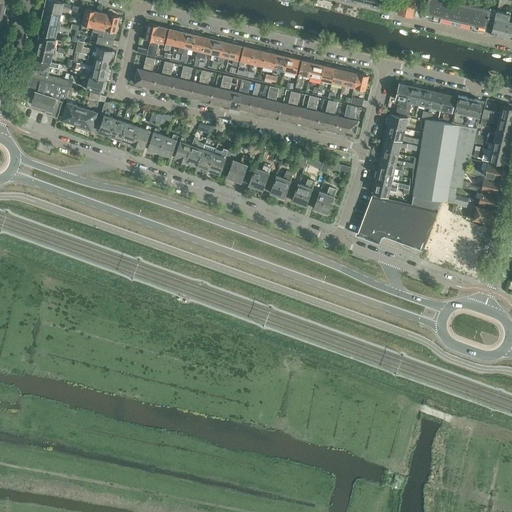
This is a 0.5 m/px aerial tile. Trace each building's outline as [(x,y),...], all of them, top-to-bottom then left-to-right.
[(52,0),(46,0),(44,10),(60,14),(61,8),(70,10),(71,4),(52,0)] [(364,0),(364,3),(370,4),(370,6),(378,8),(380,0),(364,0)] [(400,0),(398,13),(412,16),(416,0),(400,0)] [(495,10),(460,2),(452,0),(428,0),(426,12),(486,26),(487,21),(492,22),(495,10)] [(82,24),(93,26),(97,11),(86,8),(82,24)] [(44,10),(42,21),(57,25),(60,14),(44,10)] [(93,26),(105,29),(108,13),(97,11),(93,26)] [(505,38),(509,21),(511,14),(497,11),(491,34),(505,38)] [(108,13),(105,29),(103,37),(100,37),(99,43),(113,46),(116,31),(118,29),(118,27),(117,25),(120,16),(108,13)] [(57,25),(42,21),(39,32),(54,36),(57,25)] [(137,51),(151,55),(158,25),(149,22),(146,32),(145,33),(144,36),(145,37),(145,38),(151,39),(148,48),(138,46),(137,51)] [(158,25),(151,55),(155,56),(159,41),(163,43),(167,27),(158,25)] [(170,43),(175,44),(179,28),(174,27),(173,28),(169,27),(164,48),(169,49),(170,43)] [(178,51),(182,52),(187,32),(184,31),(183,29),(179,28),(175,44),(179,45),(178,51)] [(188,47),(193,48),(197,33),(192,32),(191,33),(187,32),(182,52),(187,53),(188,47)] [(200,61),(201,57),(206,36),(202,35),(201,34),(197,33),(193,48),(198,49),(195,60),(194,65),(198,66),(200,61)] [(38,35),(36,46),(51,50),(54,39),(38,35)] [(206,36),(201,57),(205,58),(206,51),(211,53),(215,37),(210,36),(209,37),(206,36)] [(215,37),(211,53),(216,54),(214,60),(219,61),(224,40),(220,40),(219,38),(215,37)] [(78,40),(77,43),(75,52),(88,54),(89,47),(84,46),(84,42),(78,40)] [(224,40),(219,61),(223,62),(225,56),(229,57),(233,41),(229,40),(228,41),(224,40)] [(233,41),(229,57),(234,58),(232,64),(237,65),(242,45),(238,44),(238,42),(233,41)] [(240,60),(251,62),(255,47),(250,45),(249,46),(244,45),(240,60)] [(51,50),(36,46),(33,57),(48,61),(51,50)] [(98,52),(97,57),(110,60),(113,50),(95,46),(94,51),(98,52)] [(251,62),(263,65),(266,51),(261,49),(260,48),(255,47),(251,62)] [(263,65),(274,68),(277,53),(273,52),(272,51),(268,50),(267,51),(266,51),(263,65)] [(274,68),(285,70),(288,55),(284,53),(282,54),(277,53),(274,68)] [(96,62),(95,66),(108,70),(110,60),(97,57),(91,55),(90,60),(96,62)] [(288,55),(285,70),(296,73),(299,58),(294,57),(293,56),(288,55)] [(135,83),(144,85),(151,57),(146,56),(143,69),(138,68),(135,83)] [(144,85),(153,87),(157,73),(152,71),(155,58),(151,57),(144,85)] [(31,71),(32,71),(45,75),(47,66),(55,68),(56,62),(49,61),(48,63),(34,59),(33,64),(31,65),(30,68),(31,70),(31,71)] [(303,75),(309,76),(313,60),(308,59),(306,60),(302,59),(295,86),(300,88),(303,75)] [(153,87),(163,89),(169,61),(165,60),(162,74),(157,73),(153,87)] [(309,76),(320,79),(324,64),(319,63),(318,62),(313,60),(309,76)] [(163,89),(172,92),(176,77),(171,76),(174,63),(169,61),(163,89)] [(320,79),(332,81),(335,67),(331,66),(330,64),(326,64),(325,65),(324,64),(320,79)] [(172,92),(182,94),(188,66),(184,65),(180,78),(176,77),(172,92)] [(108,70),(95,66),(94,71),(89,70),(88,75),(106,79),(108,70)] [(182,94),(191,96),(194,82),(189,80),(193,67),(188,66),(182,94)] [(332,81),(343,84),(346,68),(341,67),(339,68),(335,67),(332,81)] [(343,84),(354,87),(357,72),(352,71),(351,70),(346,68),(343,84)] [(191,96),(200,98),(207,70),(202,69),(199,83),(194,82),(191,96)] [(200,98),(210,100),(213,86),(208,85),(211,71),(207,70),(200,98)] [(45,75),(32,71),(30,78),(29,78),(27,87),(38,90),(38,92),(36,91),(32,104),(46,109),(45,110),(46,110),(45,113),(58,117),(65,97),(69,86),(70,83),(45,75)] [(357,72),(354,87),(365,89),(368,75),(367,75),(366,73),(363,72),(362,73),(357,72)] [(212,101),(221,103),(228,75),(223,74),(220,88),(215,86),(212,101)] [(221,103),(230,105),(234,91),(229,90),(232,76),(228,75),(221,103)] [(104,81),(90,77),(87,89),(101,92),(102,87),(104,88),(105,82),(104,82),(104,81)] [(230,105),(240,108),(247,80),(242,79),(239,92),(234,91),(230,105)] [(240,108),(249,110),(253,95),(247,94),(251,81),(247,80),(240,108)] [(249,110),(259,112),(262,98),(257,97),(260,83),(256,82),(253,95),(249,110)] [(396,112),(404,114),(411,85),(407,84),(406,83),(402,82),(400,83),(399,83),(397,91),(396,91),(394,98),(403,100),(401,107),(397,107),(396,112)] [(259,112),(268,114),(275,87),(270,85),(267,99),(262,98),(259,112)] [(411,85),(404,114),(408,115),(411,102),(418,103),(422,87),(417,85),(415,86),(411,85)] [(74,88),(69,86),(65,97),(70,99),(74,88)] [(268,114),(277,117),(281,102),(276,101),(279,88),(275,87),(268,114)] [(428,88),(422,87),(418,103),(429,106),(433,91),(429,90),(428,88)] [(279,117),(289,119),(296,92),(291,90),(288,104),(283,103),(279,117)] [(437,92),(433,91),(429,106),(441,109),(445,92),(439,91),(437,92)] [(92,92),(91,98),(105,101),(106,96),(92,92)] [(289,119),(298,122),(302,107),(297,106),(300,93),(296,92),(289,119)] [(450,93),(445,92),(441,109),(452,111),(456,96),(451,95),(450,93)] [(298,122),(308,124),(314,96),(310,95),(307,108),(302,107),(298,122)] [(418,164),(418,169),(417,173),(413,172),(409,203),(373,195),(359,232),(369,236),(368,238),(379,243),(382,234),(423,249),(442,200),(454,202),(454,199),(457,185),(462,186),(464,172),(465,168),(467,157),(470,158),(474,143),(476,134),(477,129),(484,101),(458,95),(451,123),(426,119),(418,164)] [(308,124),(317,126),(320,112),(316,111),(319,97),(314,96),(308,124)] [(352,97),(351,102),(362,105),(364,99),(352,97)] [(317,126),(326,128),(333,101),(329,99),(325,113),(320,112),(317,126)] [(326,128),(336,131),(339,116),(334,115),(337,102),(333,101),(326,128)] [(70,122),(77,125),(82,107),(68,102),(63,119),(70,121),(70,122)] [(336,131),(345,133),(352,105),(347,104),(344,117),(339,116),(336,131)] [(352,105),(345,133),(354,135),(358,121),(353,120),(356,106),(352,105)] [(494,111),(493,115),(511,119),(511,107),(502,106),(501,112),(494,111)] [(82,107),(77,125),(84,127),(84,126),(91,128),(97,112),(82,107)] [(99,131),(110,135),(116,119),(109,116),(110,112),(102,109),(101,114),(104,115),(99,131)] [(390,119),(388,124),(405,128),(407,117),(392,113),(391,117),(390,119)] [(489,114),(483,113),(482,117),(480,124),(485,125),(487,118),(488,119),(489,114)] [(133,142),(139,126),(142,117),(138,115),(134,125),(127,123),(122,139),(123,139),(123,141),(127,142),(129,141),(133,142)] [(499,121),(497,127),(511,130),(511,119),(493,115),(492,119),(499,121)] [(117,137),(122,139),(127,123),(116,119),(110,135),(111,135),(112,137),(116,138),(117,137)] [(200,124),(198,129),(209,133),(211,127),(200,124)] [(405,128),(388,124),(387,130),(388,132),(387,136),(412,142),(413,138),(403,135),(405,128)] [(139,126),(133,142),(134,143),(133,144),(141,147),(141,145),(145,146),(150,130),(151,126),(147,125),(146,129),(139,126)] [(159,151),(160,152),(166,136),(159,133),(160,129),(156,127),(155,132),(154,132),(149,148),(153,149),(154,151),(158,152),(159,151)] [(489,132),(488,137),(509,142),(510,139),(511,138),(511,134),(511,130),(497,127),(496,134),(489,132)] [(166,136),(160,152),(161,152),(161,154),(165,155),(167,154),(171,156),(177,140),(177,139),(178,135),(174,134),(173,138),(166,136)] [(482,144),(484,136),(476,134),(474,143),(482,144)] [(186,161),(192,145),(185,142),(186,138),(182,137),(181,141),(175,157),(179,158),(178,159),(186,162),(186,161)] [(494,143),(492,149),(508,153),(509,146),(508,145),(509,142),(488,137),(487,141),(494,143)] [(382,149),(398,152),(399,146),(406,148),(407,143),(386,138),(385,141),(384,142),(382,149)] [(257,141),(253,152),(260,154),(264,143),(257,141)] [(215,153),(209,169),(221,173),(226,157),(229,158),(233,144),(229,142),(225,152),(223,151),(222,155),(215,153)] [(208,168),(209,169),(215,153),(216,148),(205,144),(203,149),(198,165),(203,166),(203,168),(207,169),(208,168)] [(197,164),(198,165),(203,149),(192,145),(186,161),(191,162),(192,164),(195,165),(197,164)] [(279,149),(275,160),(281,162),(285,151),(279,149)] [(413,167),(418,169),(418,164),(396,159),(398,152),(382,149),(381,155),(382,157),(381,160),(402,165),(413,167)] [(508,153),(492,149),(491,156),(484,154),(483,159),(504,164),(505,160),(506,159),(508,153)] [(233,159),(227,177),(241,182),(250,157),(243,155),(240,162),(233,159)] [(298,165),(304,167),(308,156),(301,155),(298,165)] [(330,162),(324,160),(320,171),(326,173),(328,168),(330,162)] [(401,169),(402,165),(381,160),(380,163),(379,164),(377,170),(393,174),(394,168),(401,169)] [(330,162),(328,168),(339,171),(341,164),(330,162)] [(473,170),(465,168),(464,172),(484,176),(485,174),(500,178),(502,173),(503,172),(504,168),(503,167),(503,165),(488,162),(486,170),(473,167),(473,170)] [(249,185),(263,190),(272,165),(265,163),(262,170),(255,167),(249,185)] [(391,180),(393,174),(377,170),(376,177),(377,178),(376,181),(397,186),(398,182),(391,180)] [(270,192),(284,198),(293,173),(286,171),(284,178),(276,175),(270,192)] [(469,188),(481,191),(482,189),(497,193),(498,187),(500,187),(501,183),(500,182),(500,180),(484,176),(482,185),(478,184),(478,186),(470,184),(469,188)] [(292,200),(306,206),(315,181),(308,178),(305,186),(298,183),(292,200)] [(396,191),(397,186),(376,181),(375,185),(374,185),(373,190),(374,192),(373,192),(388,196),(389,189),(396,191)] [(313,208),(328,214),(336,189),(329,186),(327,193),(320,191),(313,208)] [(497,195),(481,191),(479,203),(494,206),(495,202),(497,201),(497,198),(497,196),(497,195)] [(470,217),(490,222),(491,221),(492,219),(493,216),(492,215),(493,209),(475,205),(473,205),(474,203),(464,201),(455,199),(454,204),(469,207),(468,209),(471,210),(470,217)] [(423,257),(428,259),(431,251),(425,249),(423,257)]
